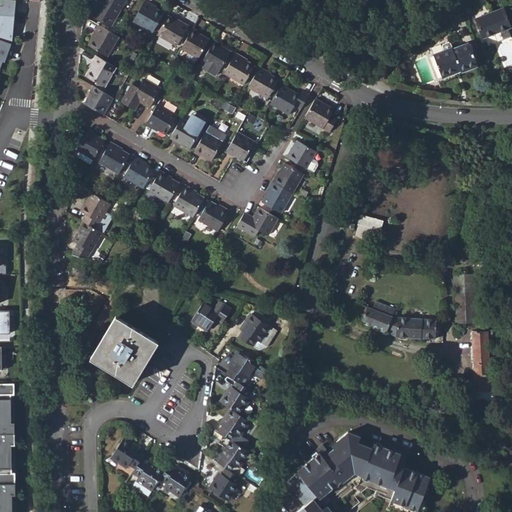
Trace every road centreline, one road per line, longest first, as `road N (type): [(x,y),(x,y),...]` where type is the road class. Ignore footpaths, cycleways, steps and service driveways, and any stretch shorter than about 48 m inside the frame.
road 1 (residential): [(56,511),(61,123)]
road 2 (residential): [(363,96),(307,279),(290,384),(305,430)]
road 3 (residential): [(63,104),(231,192),(249,183),(279,132)]
road 4 (residential): [(132,412),(183,444),(205,369),(192,355),(149,409)]
road 5 (residential): [(305,430),(353,423),(450,460),(469,493),(466,511)]
road 6 (residential): [(363,96),(196,0)]
road 7 (unknown): [(306,295),(410,330),(464,333)]
road 8 (residential): [(511,117),(457,117),(363,96)]
road 9 (residential): [(363,96),(464,0)]
road 10 (residential): [(88,511),(93,422),(104,412),(132,412)]
